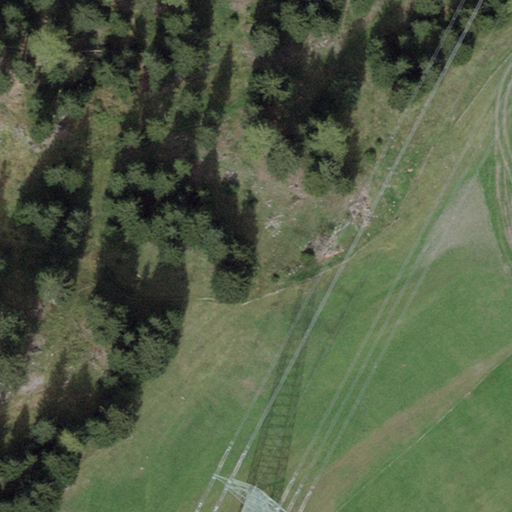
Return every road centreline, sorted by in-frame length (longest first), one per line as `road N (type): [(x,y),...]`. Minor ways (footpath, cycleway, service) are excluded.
road 1 (track): [(313,511),(362,453),(511,364)]
road 2 (track): [(511,73),(501,129),(511,221)]
